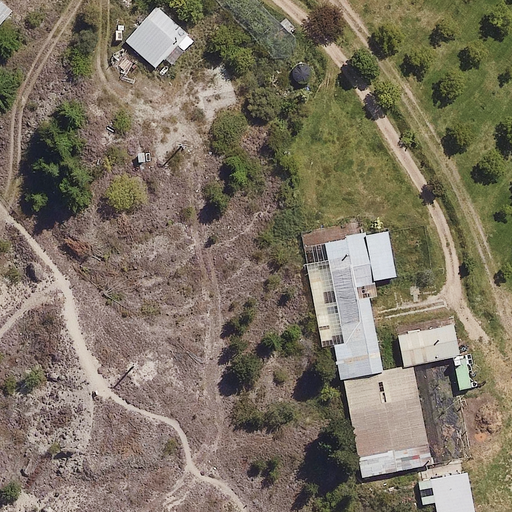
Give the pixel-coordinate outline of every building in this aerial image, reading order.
[(0,0),(0,25),(13,12),(0,0)] [(126,40),(157,68),(175,47),(183,54),(196,39),(191,34),(193,32),(159,2),(126,40)] [(127,48),(112,65),(125,76),(139,59),(127,48)] [(386,229),(327,240),(333,270),(308,274),(320,345),(332,343),(338,379),(380,372),(367,298),(381,295),(379,285),(396,282),(386,229)] [(454,318),(399,328),(406,367),(461,356),(454,318)] [(466,360),(455,362),(459,390),(471,388),(466,360)] [(411,372),(346,387),(367,476),(432,461),(411,372)] [(474,511),(468,468),(422,474),(427,511),(474,511)]
